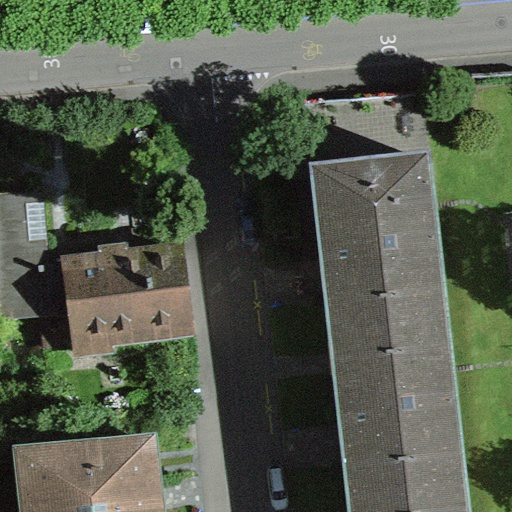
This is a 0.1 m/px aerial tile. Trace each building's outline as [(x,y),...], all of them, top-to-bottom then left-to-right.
[(327,344),(441,331),(423,166),(308,179),(315,242),(327,344)] [(0,202),(0,324),(67,319),(62,272),(63,270),(44,272),(38,200),(0,202)] [(92,269),(62,272),(67,319),(71,353),(188,338),(178,258),(124,264),(122,243),(109,245),(112,266),(92,269)] [(459,494),(441,331),(327,344),(335,413),(345,507),(459,494)] [(176,418),(123,423),(126,454),(148,452),(179,449),(176,418)] [(126,454),(14,464),(18,511),(157,511),(154,488),(152,488),(148,452),(126,454)] [(461,511),(459,494),(345,507),(345,511),(461,511)]
